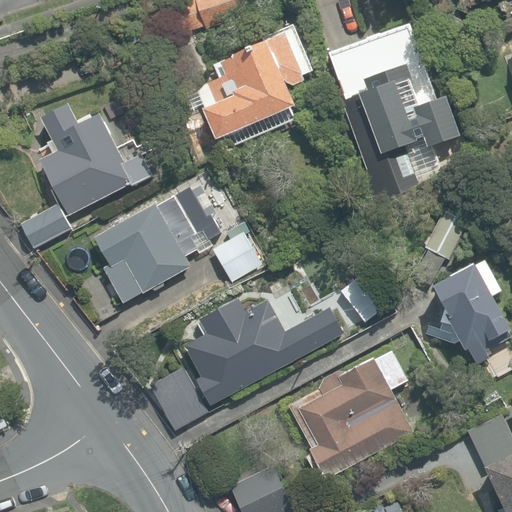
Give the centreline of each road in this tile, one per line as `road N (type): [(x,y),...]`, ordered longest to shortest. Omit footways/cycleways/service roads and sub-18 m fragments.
road 1 (residential): [(0,291),(88,406)]
road 2 (residential): [(88,406),(165,511)]
